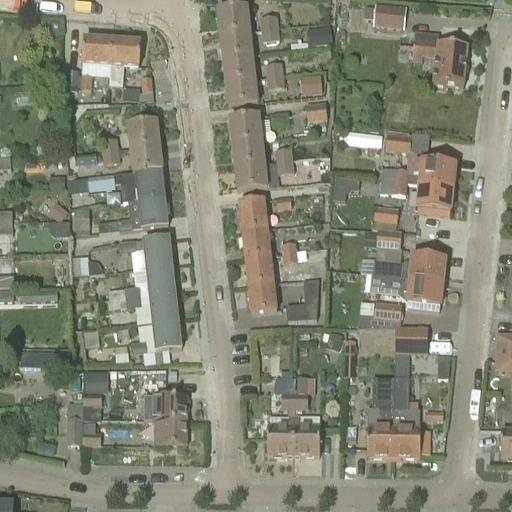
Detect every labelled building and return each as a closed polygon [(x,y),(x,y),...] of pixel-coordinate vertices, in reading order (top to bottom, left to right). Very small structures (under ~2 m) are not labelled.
[(365,12),(364,22),(374,24),(374,30),(403,33),(406,12),(376,9),(375,13),(365,12)] [(247,12),(217,16),(220,40),(250,37),(247,12)] [(276,22),(260,23),(262,35),(278,34),(276,22)] [(63,25),(48,26),(48,41),(64,41),(63,25)] [(330,31),(309,33),(311,49),(331,47),(330,31)] [(278,34),(262,35),(263,47),(279,46),(278,34)] [(250,37),(220,40),(223,64),(252,60),(250,37)] [(84,43),(83,68),(111,70),(111,63),(112,45),(84,43)] [(414,44),(412,65),(422,66),(422,61),(436,62),(433,89),(463,92),(468,50),(438,47),(414,44)] [(111,70),(109,92),(122,92),(124,71),(139,72),(140,47),(112,45),(111,63),(111,70)] [(252,60),(223,64),(225,87),(255,84),(252,60)] [(282,69),(266,71),(267,83),(283,81),(282,69)] [(66,74),(64,94),(77,95),(77,93),(78,81),(79,75),(66,74)] [(82,80),(81,94),(91,94),(92,81),(82,80)] [(321,80),(303,81),(305,97),(323,96),(321,80)] [(45,81),(37,82),(39,92),(47,91),(45,81)] [(283,81),(267,83),(268,95),(284,93),(283,81)] [(151,83),(141,84),(142,97),(152,96),(153,96),(153,95),(152,83),(151,83)] [(255,84),(225,87),(228,112),(258,108),(255,84)] [(123,95),(123,107),(139,108),(139,99),(140,96),(123,95)] [(326,109),(306,111),(307,126),(327,124),(326,109)] [(287,118),(272,119),(273,131),(289,130),(287,118)] [(259,121),(229,124),(232,148),(262,145),(259,121)] [(157,127),(127,130),(130,155),(160,151),(157,127)] [(388,136),(386,155),(410,158),(412,139),(388,136)] [(117,144),(101,146),(102,158),(118,156),(117,144)] [(232,148),(235,172),(264,169),(262,145),(232,148)] [(160,151),(130,155),(133,179),(136,178),(161,175),(161,176),(163,176),(160,151)] [(291,153),(275,155),(276,167),(292,165),(291,153)] [(118,156),(102,158),(104,170),(120,168),(118,156)] [(96,158),(78,160),(79,170),(97,168),(96,158)] [(408,180),(407,188),(420,189),(452,193),(455,166),(423,162),(421,181),(408,180)] [(10,163),(0,163),(0,175),(10,175),(10,163)] [(292,165),(276,167),(278,179),(294,177),(292,165)] [(264,169),(235,172),(237,196),(267,193),(264,169)] [(383,172),(381,185),(407,188),(408,180),(409,176),(383,172)] [(133,179),(113,181),(114,190),(120,190),(123,208),(128,207),(131,207),(164,203),(161,176),(161,175),(136,178),(133,179)] [(49,181),(49,192),(64,192),(64,181),(49,181)] [(113,181),(87,184),(89,198),(115,195),(114,190),(113,181)] [(381,185),(379,197),(406,201),(407,188),(381,185)] [(420,189),(417,217),(449,221),(452,193),(420,189)] [(311,227),(327,226),(325,198),(310,198),(311,227)] [(131,207),(128,207),(130,225),(131,235),(167,231),(164,203),(131,207)] [(291,203),(276,205),(277,213),(292,212),(291,203)] [(57,206),(49,216),(61,225),(68,216),(57,206)] [(264,206),(239,208),(242,236),(244,236),(267,234),(264,206)] [(373,212),(372,224),(398,226),(399,214),(373,212)] [(75,215),(75,235),(89,235),(89,215),(75,215)] [(12,216),(0,216),(0,228),(12,228),(12,216)] [(52,241),(71,240),(70,225),(51,226),(52,241)] [(130,225),(117,226),(118,237),(131,235),(130,225)] [(117,226),(98,228),(99,239),(118,237),(117,226)] [(12,228),(0,228),(0,239),(12,240),(12,228)] [(244,236),(242,236),(245,264),(270,261),(267,234),(244,236)] [(365,236),(364,250),(377,251),(378,237),(365,236)] [(378,237),(377,251),(400,253),(401,239),(378,237)] [(169,243),(120,249),(121,258),(144,256),(146,274),(172,271),(169,243)] [(295,249),(282,250),(283,259),(296,258),(295,249)] [(374,266),(372,280),(442,288),(445,264),(428,262),(429,259),(428,258),(413,257),(412,268),(400,267),(376,266),(374,265),(374,266)] [(296,258),(283,259),(284,269),(297,268),(296,258)] [(270,261),(245,264),(248,291),(273,288),(270,261)] [(172,271),(146,274),(149,301),(173,299),(175,298),(172,271)] [(372,280),(371,296),(398,299),(408,306),(407,312),(439,316),(442,288),(372,280)] [(13,281),(0,281),(0,293),(14,293),(13,281)] [(96,285),(75,286),(76,305),(96,304),(96,285)] [(273,288),(248,291),(251,319),(277,316),(273,288)] [(139,293),(108,296),(109,306),(125,304),(140,302),(139,293)] [(14,295),(0,295),(0,307),(14,307),(14,295)] [(57,295),(19,296),(20,306),(57,305),(57,295)] [(173,299),(149,301),(152,328),(170,327),(178,326),(175,298),(173,299)] [(140,302),(125,304),(126,313),(141,312),(140,302)] [(376,307),(374,323),(400,326),(402,310),(376,307)] [(306,310),(285,312),(287,327),(317,325),(317,308),(306,310)] [(170,327),(152,328),(156,356),(181,354),(178,326),(170,327)] [(395,333),(395,359),(428,360),(429,334),(395,333)] [(326,349),(326,352),(338,356),(343,340),(330,337),(330,338),(326,349)] [(511,339),(496,339),(496,367),(510,367),(510,376),(511,376),(511,339)] [(345,345),(344,382),(355,382),(356,345),(345,345)] [(140,347),(132,348),(133,359),(144,358),(148,358),(147,347),(140,347)] [(0,351),(0,360),(13,361),(14,352),(0,351)] [(21,355),(22,375),(51,374),(51,354),(21,355)] [(56,357),(56,377),(70,377),(70,357),(56,357)] [(86,377),(85,397),(107,397),(108,377),(86,377)] [(394,401),(393,462),(419,462),(419,459),(419,451),(419,437),(420,434),(419,433),(419,415),(408,415),(408,407),(409,384),(394,383),(394,401)] [(276,384),(275,400),(281,400),(281,414),(294,414),(295,384),(276,384)] [(295,384),(294,414),(308,414),(308,400),(314,400),(315,385),(295,384)] [(83,424),(83,425),(101,425),(101,399),(83,399),(83,403),(83,407),(83,408),(83,409),(83,411),(83,424)] [(144,401),(144,426),(155,426),(186,426),(186,401),(155,401),(144,401)] [(367,433),(367,462),(393,462),(394,401),(373,401),(372,414),(367,414),(367,433)] [(293,446),(293,461),(319,461),(320,421),(307,421),(294,421),(294,422),(293,446)] [(268,431),(267,460),(293,461),(293,446),(294,422),(288,422),(288,432),(268,431)] [(67,425),(67,450),(83,450),(83,438),(83,427),(83,426),(83,425),(67,425)] [(155,426),(154,451),(185,452),(186,426),(155,426)] [(83,438),(83,450),(101,450),(101,438),(95,438),(95,427),(83,427),(83,438)] [(511,434),(501,435),(501,464),(511,463),(511,434)]
